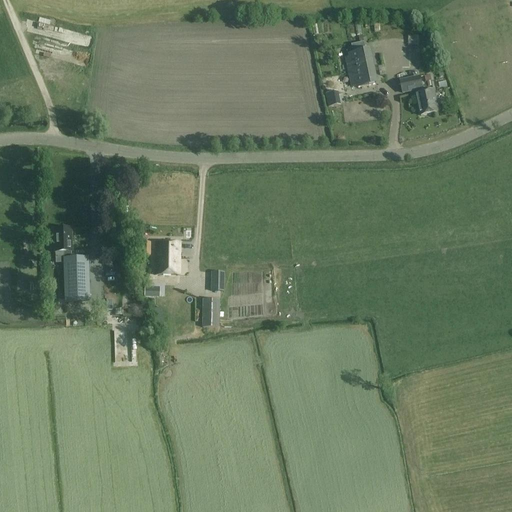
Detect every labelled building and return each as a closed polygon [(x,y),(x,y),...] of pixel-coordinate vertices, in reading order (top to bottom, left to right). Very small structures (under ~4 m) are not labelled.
[(412,62),(412,43),(404,43),(404,39),(398,39),(398,62),(412,62)] [(351,57),(347,58),(350,72),(373,68),(369,51),(366,51),(364,43),(352,45),(353,54),(351,55),(351,57)] [(58,55),(82,57),(83,47),(60,44),(58,55)] [(44,65),(43,69),(68,75),(70,64),(38,57),(37,63),(44,65)] [(79,78),(81,68),(74,67),(72,77),(79,78)] [(376,84),(373,68),(350,72),(353,87),(357,86),(358,88),(376,84)] [(434,92),(424,94),(420,78),(401,82),(403,94),(416,91),(421,117),(438,113),(434,92)] [(326,95),(329,108),(341,106),(338,93),(326,95)] [(54,253),(64,252),(64,259),(63,259),(64,293),(89,292),(87,259),(71,259),(70,252),(71,252),(70,229),(54,230),(54,253)] [(150,256),(150,243),(141,243),(141,256),(150,256)] [(155,276),(171,276),(179,276),(179,244),(156,243),(155,276)] [(207,274),(207,290),(218,290),(218,274),(207,274)] [(202,300),(202,328),(219,329),(220,300),(202,300)]
